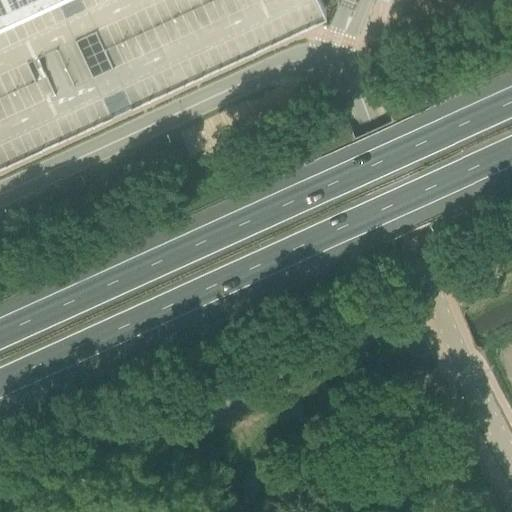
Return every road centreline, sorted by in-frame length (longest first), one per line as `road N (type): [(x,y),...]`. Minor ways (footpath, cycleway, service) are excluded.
road 1 (motorway): [(511,102),(0,335)]
road 2 (motorway): [(0,382),(511,149)]
road 3 (track): [(0,511),(261,396),(435,300)]
road 4 (tertiary): [(511,461),(456,353),(354,86),(329,63)]
road 5 (tertiary): [(0,196),(281,67),(329,63)]
